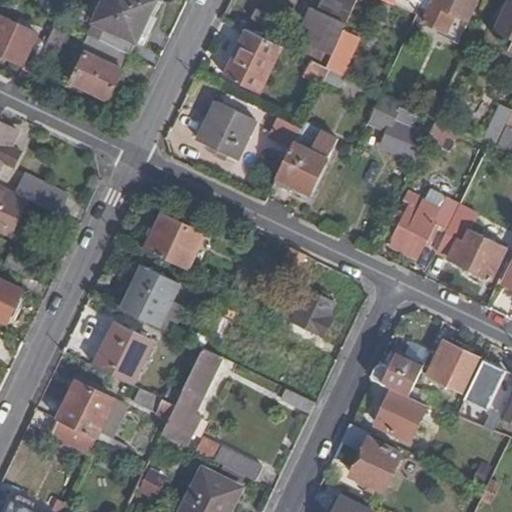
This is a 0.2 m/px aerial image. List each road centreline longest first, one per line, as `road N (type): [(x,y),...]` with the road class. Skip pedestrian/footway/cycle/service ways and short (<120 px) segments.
road 1 (residential): [(135,156),(0,438)]
road 2 (residential): [(397,281),(135,156)]
road 3 (residential): [(397,281),(286,511)]
road 4 (residential): [(211,0),(135,156)]
road 5 (residential): [(135,156),(0,91)]
road 6 (residential): [(511,336),(397,281)]
